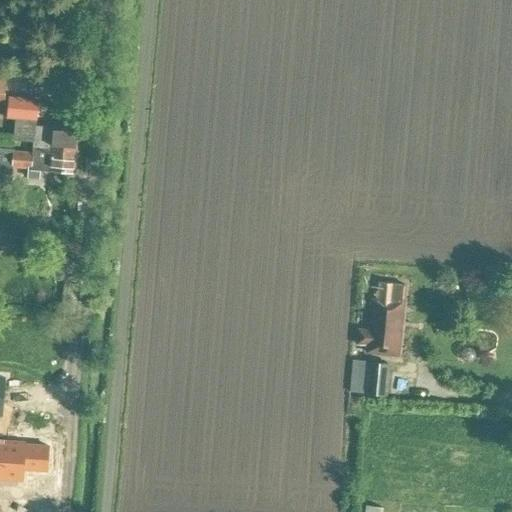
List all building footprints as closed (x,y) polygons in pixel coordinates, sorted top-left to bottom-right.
[(16,117),(14,140),(33,141),(33,147),(76,151),(78,129),(34,125),(36,100),(9,98),(7,116),(16,117)] [(11,175),(12,166),(25,168),(25,176),(38,178),(39,169),(74,172),(76,151),(33,147),(32,152),(0,148),(0,186),(0,181),(10,182),(11,175)] [(77,261),(60,260),(55,259),(53,278),(76,280),(77,261)] [(369,324),(368,329),(358,328),(356,343),(366,344),(366,353),(399,357),(405,300),(402,300),(403,285),(379,283),(377,301),(372,300),(369,324)] [(364,394),(387,396),(390,363),(367,361),(364,394)] [(0,441),(0,479),(22,481),(23,469),(47,471),(48,446),(25,444),(25,443),(0,441)] [(367,503),(366,511),(382,511),(383,504),(367,503)]
